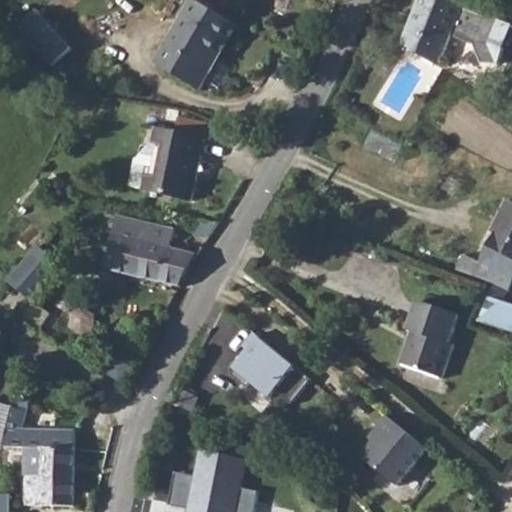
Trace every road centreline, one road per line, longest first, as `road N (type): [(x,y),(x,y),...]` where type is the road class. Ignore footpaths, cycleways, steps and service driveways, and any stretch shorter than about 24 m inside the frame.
road 1 (tertiary): [(357,0),(327,77),(200,294),(141,421)]
road 2 (residential): [(141,421),(0,319)]
